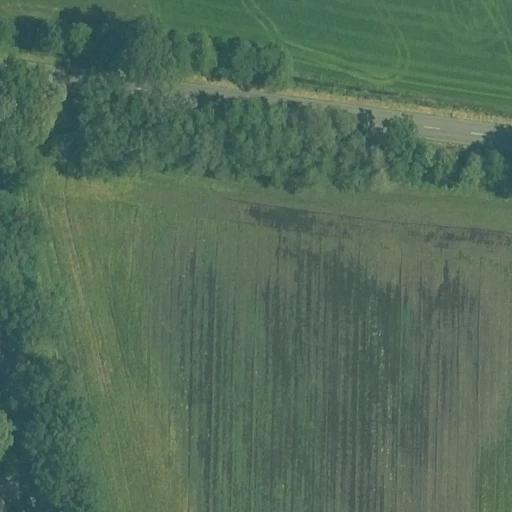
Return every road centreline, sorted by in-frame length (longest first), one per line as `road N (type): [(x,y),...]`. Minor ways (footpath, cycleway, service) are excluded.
road 1 (secondary): [(0,64),(511,139)]
road 2 (unclassified): [(0,297),(59,511)]
